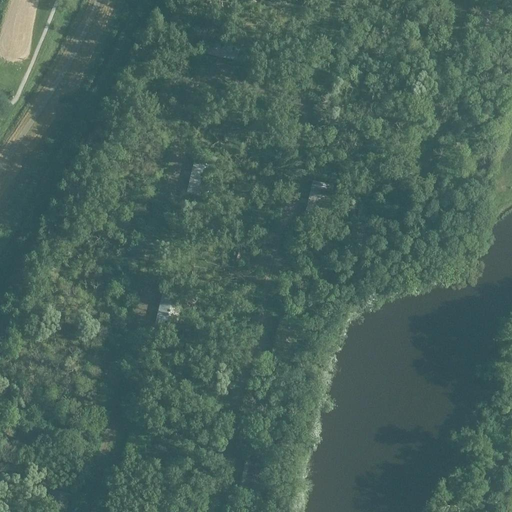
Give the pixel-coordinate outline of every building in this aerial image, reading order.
[(470,47),(489,51),(499,12),(479,7),(478,12),(476,23),(473,33),(471,42),(470,47)] [(239,63),(244,44),(205,34),(200,53),(205,55),(215,57),(220,58),(225,60),(235,62),(239,63)] [(336,87),(356,92),(365,52),(346,47),(345,53),(342,63),(341,68),(340,73),(338,82),(336,87)] [(153,86),(151,85),(151,83),(146,80),(141,89),(147,92),(150,87),(152,88),(153,86)] [(437,183),(456,187),(466,148),(446,143),(445,148),(443,159),(440,168),(438,178),(437,183)] [(187,195),(206,200),(216,160),(197,156),(195,161),(193,171),(192,176),(190,181),(188,191),(187,195)] [(105,170),(102,169),(103,167),(98,164),(93,172),(98,175),(101,171),(104,172),(105,170)] [(304,223),(323,228),(333,188),(313,184),(312,189),(309,199),(308,204),(307,209),(305,219),(304,223)] [(134,229),(135,224),(115,219),(111,239),(130,243),(131,238),(134,229)] [(60,257),(57,255),(58,254),(53,250),(47,258),(52,262),(56,257),(58,259),(60,257)] [(250,256),(239,254),(236,263),(248,266),(249,261),(250,256)] [(154,331),(174,336),(183,296),(164,292),(163,297),(160,307),(159,312),(158,317),(155,327),(154,331)] [(271,359),(290,364),(300,324),(280,320),(279,325),(277,335),(274,345),(272,355),(271,359)] [(9,339),(7,337),(7,336),(2,333),(0,335),(0,342),(3,344),(5,340),(8,341),(9,339)] [(101,365),(102,360),(83,355),(78,374),(98,379),(99,374),(101,365)] [(217,397),(218,393),(206,390),(204,400),(215,402),(217,397)] [(130,402),(123,415),(135,421),(136,419),(134,418),(138,408),(141,410),(142,408),(130,402)] [(121,467),(140,472),(151,433),(131,428),(130,433),(127,443),(126,448),(125,453),(122,463),(121,467)] [(238,495),(258,500),(267,460),(248,456),(246,461),(244,471),(242,481),(239,491),(238,495)] [(68,501),(70,496),(50,491),(45,511),(51,511),(65,511),(66,510),(68,501)]
